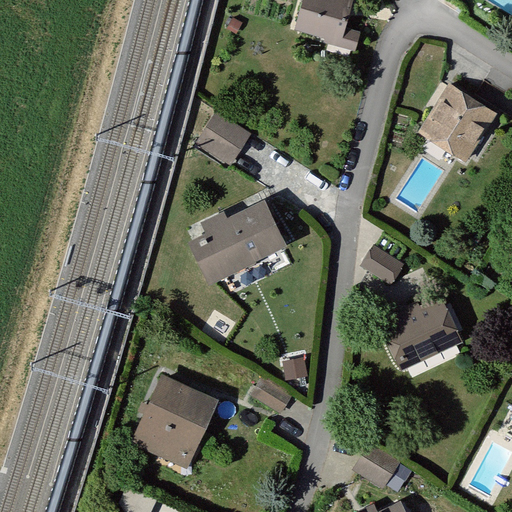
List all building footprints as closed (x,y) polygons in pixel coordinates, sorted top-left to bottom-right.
[(347,0),(289,0),(281,29),(356,50),(362,30),(341,24),(347,0)] [(493,113),(445,82),(412,133),(460,164),(493,113)] [(233,162),(253,128),(217,106),(197,140),(233,162)] [(278,246),(253,195),(178,231),(203,282),(278,246)] [(377,240),(364,258),(394,280),(407,261),(377,240)] [(435,287),(372,313),(393,364),(457,337),(435,287)] [(208,396),(151,372),(122,440),(179,465),(208,396)] [(382,484),(404,458),(376,435),(355,461),(382,484)] [(407,511),(397,490),(347,511),(407,511)]
